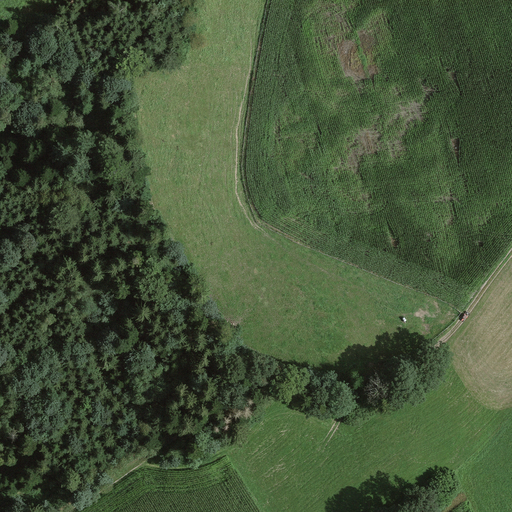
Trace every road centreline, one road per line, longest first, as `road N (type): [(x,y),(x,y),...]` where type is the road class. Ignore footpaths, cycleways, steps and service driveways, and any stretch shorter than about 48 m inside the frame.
road 1 (track): [(51,0),(90,77),(129,220),(160,286),(190,319),(280,378)]
road 2 (track): [(177,436),(253,383),(280,378),(346,402),(425,361),(511,254)]
road 3 (track): [(177,436),(63,511)]
